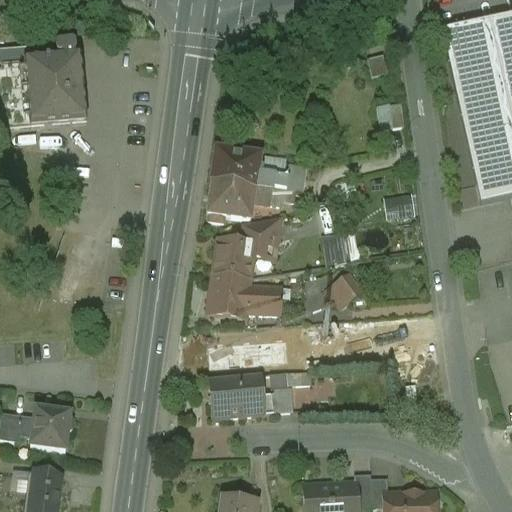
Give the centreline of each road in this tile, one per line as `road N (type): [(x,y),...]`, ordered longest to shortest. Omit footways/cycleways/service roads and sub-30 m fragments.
road 1 (residential): [(403,0),(467,390),(487,478),(506,511)]
road 2 (secondary): [(199,0),(128,511)]
